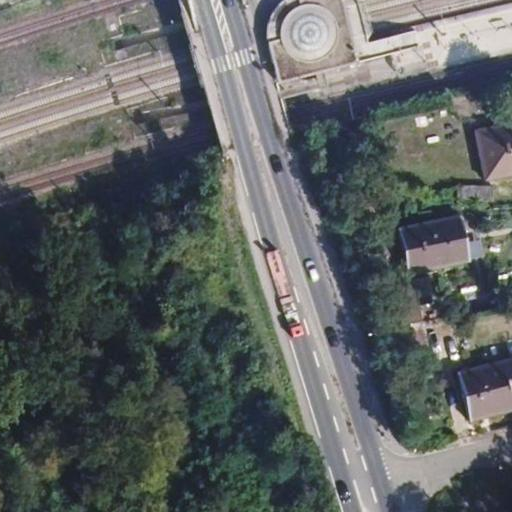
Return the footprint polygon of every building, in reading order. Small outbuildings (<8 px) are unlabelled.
[(280,48),(268,52),(280,92),(361,69),(350,28),(341,0),(303,0),(300,1),(301,7),(303,14),(297,16),(291,19),(285,23),(282,28),(279,35),(278,41),(280,48)] [(301,7),(300,1),(296,3),(291,5),(284,8),(279,13),(274,18),(271,23),(268,30),(267,35),(267,42),(268,52),(280,48),(278,41),(279,35),(282,28),(285,23),(291,19),(297,16),(303,14),(301,7)] [(511,131),(485,138),(496,186),(511,181),(511,131)] [(465,209),(411,224),(427,273),(481,258),(465,209)] [(511,363),(462,377),(475,420),(511,408),(511,363)]
